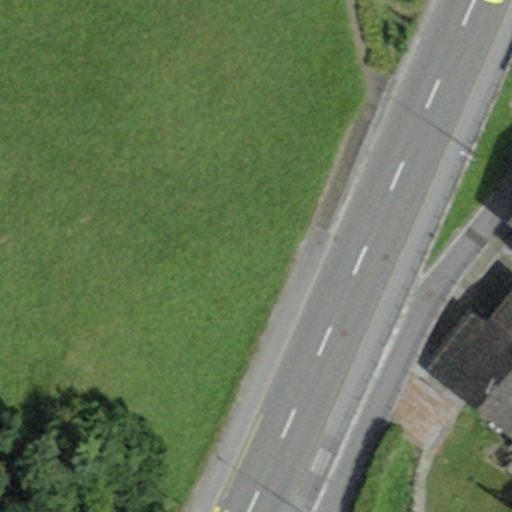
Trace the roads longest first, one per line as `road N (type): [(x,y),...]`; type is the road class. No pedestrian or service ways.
road 1 (primary): [(471,0),(249,511)]
road 2 (residential): [(511,192),(431,302),(330,511)]
